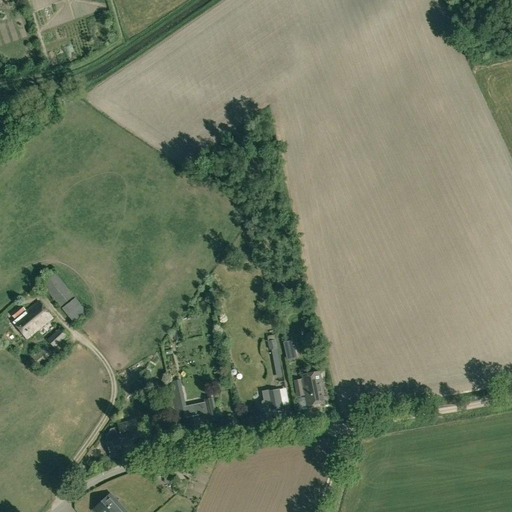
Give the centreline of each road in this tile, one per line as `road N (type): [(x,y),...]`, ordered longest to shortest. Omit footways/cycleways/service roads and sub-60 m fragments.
road 1 (unclassified): [(55,511),(89,485),(136,465),(373,422)]
road 2 (track): [(63,504),(61,482),(115,392),(105,361),(69,326)]
road 3 (track): [(373,422),(511,396)]
